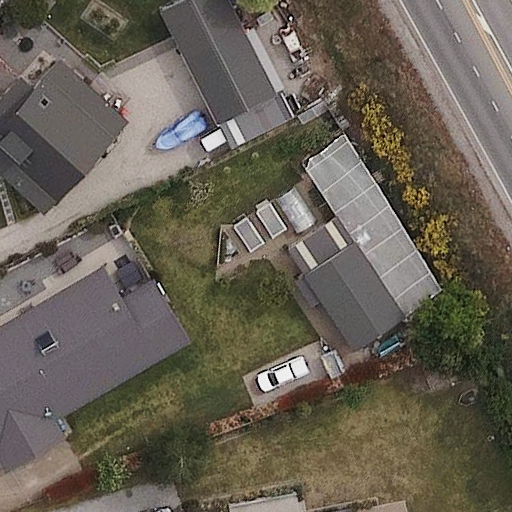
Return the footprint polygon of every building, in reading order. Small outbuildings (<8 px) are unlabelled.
[(240,0),(178,0),(152,13),(222,151),(297,113),(240,0)] [(47,42),(0,94),(0,165),(47,207),(129,116),(47,42)] [(0,48),(0,89),(21,69),(0,48)] [(342,213),(285,249),(355,361),(412,325),(342,213)] [(139,244),(0,322),(0,457),(9,473),(72,437),(57,412),(191,337),(139,244)] [(224,467),(218,431),(160,440),(166,476),(224,467)]
